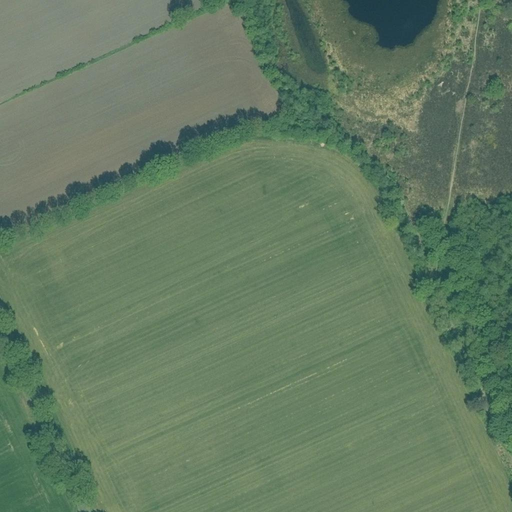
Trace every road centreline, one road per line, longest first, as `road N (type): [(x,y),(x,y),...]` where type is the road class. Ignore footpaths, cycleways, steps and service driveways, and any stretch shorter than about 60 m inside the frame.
road 1 (track): [(253,0),(255,48),(392,185),(434,289)]
road 2 (track): [(434,289),(483,0)]
road 3 (unclassified): [(84,511),(0,335)]
road 4 (track): [(434,289),(479,383),(511,374)]
